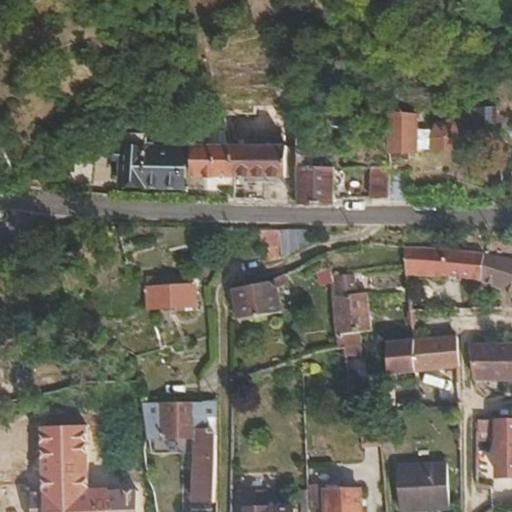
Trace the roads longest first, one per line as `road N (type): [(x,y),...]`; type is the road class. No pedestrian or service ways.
road 1 (residential): [(71,210),(511,214)]
road 2 (unknown): [(462,511),(460,336)]
